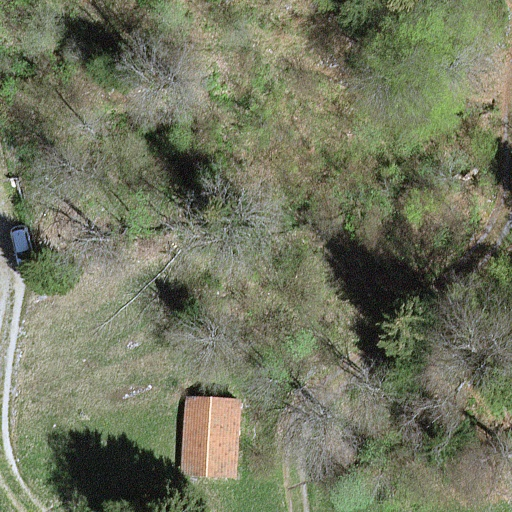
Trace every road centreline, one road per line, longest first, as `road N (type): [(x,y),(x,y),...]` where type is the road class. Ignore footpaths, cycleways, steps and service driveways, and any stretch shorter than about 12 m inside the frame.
road 1 (track): [(303,511),(292,429),(370,361),(507,217),(511,176)]
road 2 (track): [(0,219),(16,273),(0,460)]
